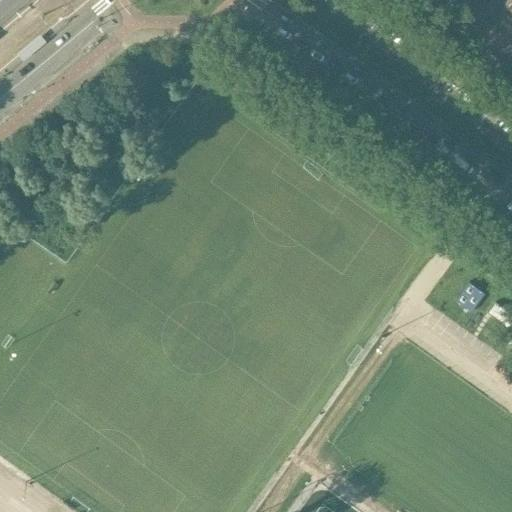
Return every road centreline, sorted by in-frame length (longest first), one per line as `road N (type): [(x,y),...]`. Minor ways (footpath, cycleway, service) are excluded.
road 1 (secondary): [(256,0),(422,117),(511,194)]
road 2 (secondary): [(0,93),(110,0)]
road 3 (secondary): [(511,150),(418,70)]
road 4 (residential): [(511,52),(456,23),(418,70)]
